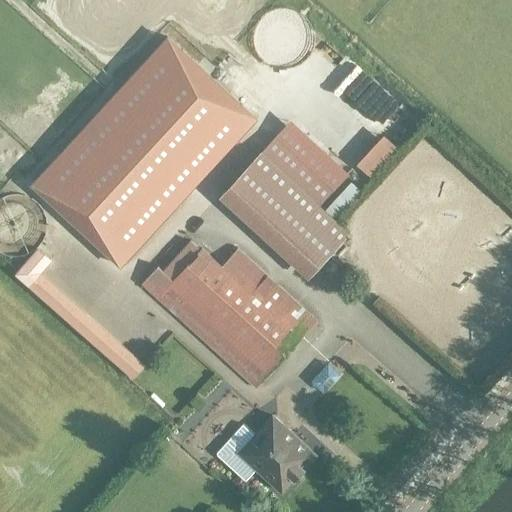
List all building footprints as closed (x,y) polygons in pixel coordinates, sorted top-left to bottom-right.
[(167,31),(33,183),(125,264),(260,112),(167,31)] [(374,75),(365,67),(360,73),(350,65),(330,90),(349,106),(374,75)] [(359,106),(379,134),(407,115),(387,86),(359,106)] [(372,173),(399,142),(385,131),(359,162),(372,173)] [(307,279),(324,261),(349,233),(260,151),(217,196),(307,279)] [(148,276),(142,282),(141,283),(256,388),(317,320),(239,247),(222,264),(202,246),(200,248),(191,240),(161,273),(160,273),(153,281),(148,276)] [(16,274),(133,378),(141,368),(37,276),(51,260),(38,248),(16,274)] [(332,391),(343,366),(326,358),(314,382),(332,391)] [(273,413),(254,434),(243,425),(217,453),(246,480),(255,469),(282,494),(318,454),(273,413)]
